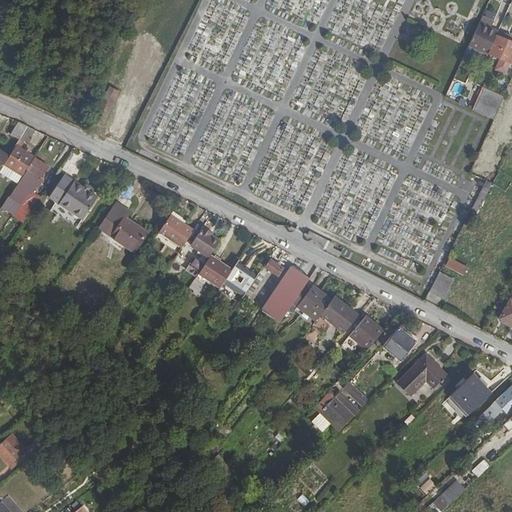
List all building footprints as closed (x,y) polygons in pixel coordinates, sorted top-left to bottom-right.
[(483,22),(472,45),(485,50),(495,27),(483,22)] [(498,37),(501,30),(495,27),(485,50),(491,53),(498,37)] [(501,30),(498,37),(511,43),(511,34),(502,29),(501,30)] [(491,53),(490,55),(511,65),(511,62),(511,43),(498,37),(491,53)] [(118,90),(109,86),(92,120),(99,124),(118,90)] [(477,110),(498,119),(508,96),(487,87),(477,110)] [(18,124),(11,136),(19,141),(27,128),(18,124)] [(30,143),(36,132),(27,128),(19,141),(15,148),(19,151),(26,141),(30,143)] [(21,162),(28,168),(34,159),(25,153),(24,154),(19,151),(15,148),(10,156),(10,157),(8,160),(18,166),(21,162)] [(0,172),(8,160),(10,157),(0,151),(0,172)] [(39,181),(47,168),(36,160),(29,170),(34,174),(33,176),(39,181)] [(78,229),(99,197),(66,177),(52,200),(58,204),(53,213),(78,229)] [(495,184),(491,181),(487,188),(475,212),(479,214),(495,184)] [(32,212),(44,194),(33,187),(21,205),(32,212)] [(2,208),(11,212),(16,201),(8,196),(2,208)] [(126,222),(130,216),(117,207),(99,233),(134,256),(147,236),(126,222)] [(179,224),(170,218),(168,221),(177,227),(179,224)] [(177,227),(168,221),(159,236),(182,250),(193,233),(179,224),(177,227)] [(210,258),(219,243),(211,238),(208,236),(209,233),(203,229),(190,249),(203,258),(208,261),(210,258)] [(329,245),(331,242),(312,230),(310,234),(329,245)] [(178,257),(182,250),(159,236),(155,242),(178,257)] [(327,248),(339,254),(341,251),(336,248),(337,245),(331,242),(329,245),(327,248)] [(454,257),(450,266),(468,275),(472,266),(454,257)] [(189,268),(199,275),(208,261),(203,258),(199,264),(193,261),(189,268)] [(231,273),(210,258),(208,261),(199,275),(198,277),(206,282),(219,291),(222,285),(231,273)] [(278,277),(282,270),(270,262),(265,269),(278,277)] [(257,278),(236,264),(231,273),(222,285),(242,299),(257,278)] [(310,280),(292,269),(262,313),(280,325),(289,312),(302,292),(310,280)] [(444,271),(434,290),(448,298),(458,278),(444,271)] [(198,277),(195,281),(203,286),(206,282),(198,277)] [(289,312),(311,327),(330,303),(310,289),(306,295),(302,292),(289,312)] [(358,317),(335,298),(321,317),(343,335),(358,317)] [(366,351),(383,331),(366,318),(341,348),(350,355),(358,346),(366,351)] [(416,343),(400,328),(383,348),(400,362),(416,343)] [(128,335),(122,345),(129,349),(135,339),(128,335)] [(144,362),(149,365),(153,360),(147,356),(144,362)] [(442,380),(445,377),(425,356),(397,384),(409,397),(427,379),(434,386),(432,388),(433,389),(439,383),(440,384),(443,381),(442,380)] [(308,377),(311,374),(304,369),(302,372),(308,377)] [(171,388),(178,377),(173,374),(168,380),(167,380),(164,384),(171,388)] [(461,392),(468,398),(475,406),(488,393),(475,379),(461,392)] [(362,407),(368,401),(349,384),(344,390),(362,407)] [(511,413),(511,386),(492,406),(500,414),(504,409),(510,415),(511,413)] [(335,398),(329,393),(315,409),(340,432),(359,413),(338,395),(335,398)] [(475,406),(468,398),(464,403),(471,409),(475,406)] [(443,436),(448,431),(432,415),(428,420),(443,436)] [(442,438),(425,423),(421,427),(437,442),(442,438)] [(284,440),(279,435),(275,439),(281,444),(284,440)] [(0,443),(0,451),(3,455),(15,444),(9,436),(0,443)] [(27,449),(33,456),(48,443),(42,436),(27,449)] [(15,444),(3,455),(10,463),(27,448),(24,444),(22,445),(19,445),(17,446),(15,444)] [(211,462),(221,474),(228,469),(219,456),(211,462)] [(273,456),(266,460),(274,473),(281,469),(273,456)] [(481,458),(471,472),(479,478),(489,464),(481,458)] [(430,477),(419,487),(426,494),(436,485),(430,477)] [(395,486),(401,492),(408,485),(403,479),(395,486)] [(439,511),(465,488),(456,479),(431,503),(439,511)] [(303,507),(309,502),(302,494),(296,499),(303,507)] [(0,511),(10,511),(3,502),(0,504),(0,511)]
